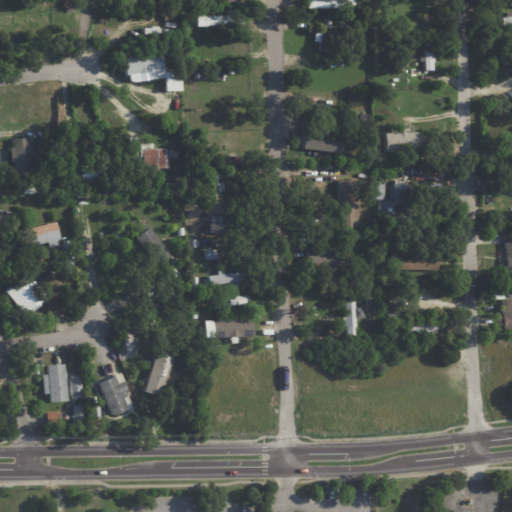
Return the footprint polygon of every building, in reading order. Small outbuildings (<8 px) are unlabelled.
[(65,0),(76,6),(72,13),(61,7),(65,0)] [(306,9),(306,0),(353,0),(353,8),(306,9)] [(424,0),(424,16),(423,35),(403,34),(404,0),(424,0)] [(511,25),(503,26),(503,18),(505,18),(505,13),(511,13),(511,25)] [(242,22),(242,26),(195,27),(195,18),(242,17),(242,22)] [(336,28),(333,53),(318,51),(321,26),(336,28)] [(424,71),(423,43),(437,42),(437,64),(432,64),(432,71),(424,71)] [(179,79),(179,92),(163,92),(163,78),(130,83),(126,81),(125,76),(123,77),(121,60),(160,54),(162,73),(179,73),(179,79)] [(201,59),(211,60),(211,75),(224,75),(224,81),(194,80),(194,74),(199,74),(199,68),(201,68),(201,59)] [(124,100),(127,97),(136,105),(133,108),(124,100)] [(333,107),(332,114),(339,115),(338,122),(309,117),(311,111),(317,112),(318,105),(333,107)] [(96,130),(103,147),(92,150),(86,134),(96,130)] [(301,141),(303,133),(339,138),(338,146),(301,141)] [(384,135),(415,134),(415,152),(384,153),(384,135)] [(76,157),(67,157),(67,150),(61,150),(61,136),(78,136),(78,157),(76,157)] [(14,174),(13,163),(9,163),(8,149),(11,149),(10,141),(27,139),(35,139),(36,154),(26,155),(29,175),(14,176),(14,174)] [(128,139),(136,139),(136,154),(128,154),(128,139)] [(137,145),(151,145),(150,150),(166,150),(166,151),(177,151),(177,160),(166,160),(166,169),(139,169),(140,159),(137,159),(137,145)] [(224,214),(209,217),(207,207),(208,206),(205,194),(207,194),(201,171),(214,169),(215,176),(220,175),(224,192),(220,193),(224,214)] [(88,180),(79,179),(81,170),(102,174),(100,182),(88,180)] [(345,184),(349,184),(347,212),(339,212),(341,184),(345,184)] [(383,189),(383,201),(375,201),(375,185),(383,186),(383,189)] [(394,186),(406,186),(405,222),(377,221),(377,204),(391,204),(392,186),(394,186)] [(22,189),(37,188),(38,195),(27,196),(27,194),(22,194),(22,189)] [(22,246),(18,232),(55,223),(59,241),(56,242),(57,246),(48,249),(46,243),(22,249),(22,246)] [(149,228),(170,257),(156,267),(135,238),(149,228)] [(189,249),(188,241),(195,240),(195,244),(199,244),(199,248),(189,249)] [(436,252),(436,272),(389,271),(390,249),(436,249),(436,252)] [(238,253),(238,263),(232,263),(232,260),(205,261),(205,252),(238,251),(238,253)] [(313,267),(313,251),(333,251),(333,267),(313,267)] [(64,258),(72,257),(73,267),(66,268),(64,258)] [(170,281),(166,270),(172,267),(177,278),(170,281)] [(240,280),(241,288),(234,289),(233,284),(208,287),(208,285),(205,286),(204,281),(208,280),(207,278),(217,277),(217,272),(223,271),(223,276),(239,274),(240,280)] [(61,308),(48,314),(44,303),(31,314),(29,311),(23,315),(4,293),(23,277),(30,285),(33,282),(35,285),(32,288),(42,301),(54,294),(62,308),(61,308)] [(197,279),(197,289),(189,289),(188,279),(197,279)] [(342,328),(341,328),(341,319),(344,319),(344,295),(354,295),(354,310),(358,310),(358,315),(355,315),(355,337),(345,337),(345,328),(342,328)] [(247,296),(228,296),(228,305),(247,306),(247,296)] [(397,301),(397,307),(401,307),(401,320),(396,320),(396,326),(387,326),(387,299),(397,299),(397,301)] [(511,332),(503,333),(502,328),(498,328),(497,318),(502,318),(501,301),(511,300),(511,332)] [(369,311),(367,302),(374,301),(375,311),(369,312),(369,311)] [(246,304),(247,310),(222,312),(221,304),(246,302),(246,304)] [(252,327),(253,338),(214,339),(214,340),(205,340),(204,322),(213,321),(213,322),(252,321),(252,327)] [(440,324),(441,330),(402,333),(401,326),(440,323),(440,324)] [(164,353),(173,356),(159,399),(143,393),(156,351),(164,353)] [(66,403),(48,405),(47,396),(41,396),(40,377),(45,376),(45,367),(63,366),(66,403)] [(70,400),(68,378),(78,376),(81,399),(70,400)] [(122,383),(126,392),(127,391),(129,397),(121,400),(126,411),(110,417),(97,385),(113,379),(116,386),(122,383)] [(88,405),(97,405),(99,420),(90,420),(88,405)] [(70,417),(72,417),(71,407),(79,406),(82,425),(71,426),(70,417)] [(60,417),(61,428),(45,429),(44,415),(60,413),(60,417)]
